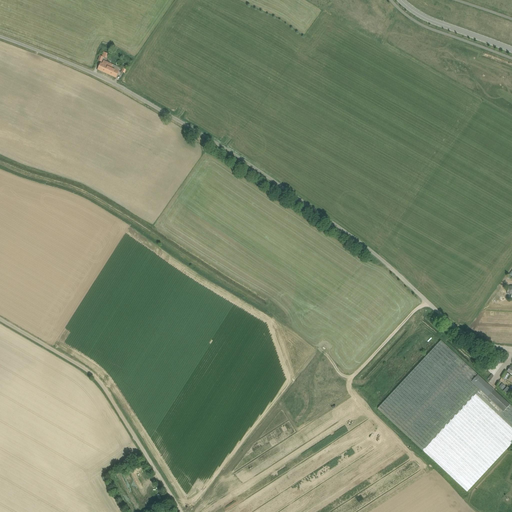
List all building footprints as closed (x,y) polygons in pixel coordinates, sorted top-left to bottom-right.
[(104,52),(102,56),(100,55),(98,60),(102,62),(104,57),(107,59),(109,54),(104,52)] [(101,62),(98,69),(116,77),(119,71),(111,67),(112,65),(103,61),(102,63),(101,62)] [(467,492),(511,443),(511,406),(441,340),(378,408),(467,492)] [(479,364),(486,371),(490,367),(483,360),(479,364)] [(503,391),(508,394),(511,390),(508,386),(503,391)] [(143,471),(139,472),(147,496),(151,494),(143,471)] [(130,508),(148,502),(137,473),(131,475),(130,474),(124,477),(126,480),(121,482),(122,484),(119,485),(118,482),(115,483),(119,493),(124,491),(130,508)]
